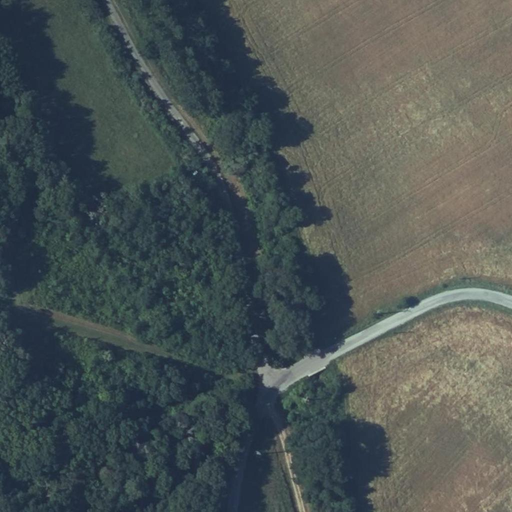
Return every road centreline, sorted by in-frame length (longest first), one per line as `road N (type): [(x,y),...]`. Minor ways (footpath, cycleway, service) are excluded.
road 1 (unclassified): [(104,0),(227,199),(271,388)]
road 2 (tertiary): [(271,388),(425,303),(469,292),(511,303)]
road 3 (tertiary): [(232,511),(242,448),(271,388)]
road 4 (track): [(271,388),(302,511)]
